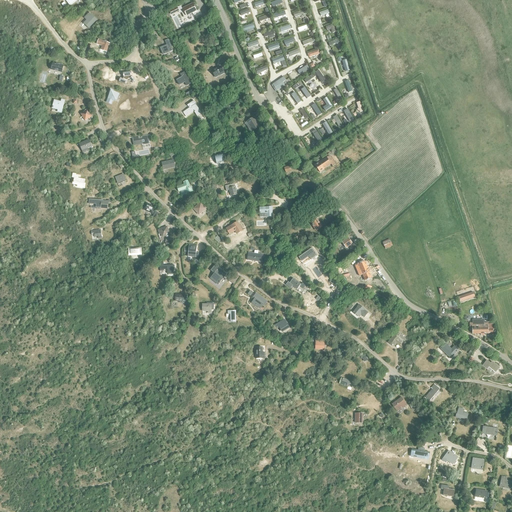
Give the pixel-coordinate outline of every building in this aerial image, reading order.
[(183,8),(187,16),(196,11),(193,4),(183,8)] [(83,24),(89,29),(97,20),(89,13),(86,17),(88,19),(83,24)] [(333,24),(326,27),(327,31),(331,29),(332,33),(336,32),(333,24)] [(102,46),(101,50),(106,52),(109,45),(110,46),(111,44),(99,40),(97,44),(102,46)] [(166,45),(160,48),(163,55),(173,51),(168,40),(165,41),(166,45)] [(279,43),(268,47),(269,51),(280,47),(279,43)] [(319,51),(308,55),(309,59),(320,55),(319,51)] [(283,56),(272,60),(274,64),(284,60),(283,56)] [(53,63),(51,70),(62,73),(63,66),(53,63)] [(217,68),(212,71),(215,77),(220,75),(224,73),(221,67),(217,69),(217,68)] [(266,67),(256,72),(257,76),(268,71),(266,67)] [(136,81),(132,72),(122,72),(117,81),(117,85),(125,85),(125,82),(130,79),(132,83),(136,81)] [(182,77),(176,80),(179,85),(184,82),(187,86),(191,84),(185,72),(180,74),(182,77)] [(277,91),(282,88),(284,86),(282,83),(286,81),(284,77),(273,85),(277,91)] [(319,91),(313,81),(310,83),(316,92),(319,91)] [(310,96),(304,88),(301,90),(307,98),(310,96)] [(110,94),(108,99),(108,98),(106,103),(111,104),(112,100),(113,100),(114,98),(117,99),(119,94),(112,92),(113,90),(110,89),(108,94),(110,94)] [(342,99),(337,90),(333,92),(339,101),(342,99)] [(301,102),(295,94),(292,96),(294,99),(292,100),(294,102),(295,102),(297,105),(301,102)] [(331,106),(325,97),(322,99),(328,108),(331,106)] [(58,112),(61,113),(65,101),(62,100),(61,102),(54,100),(52,108),(58,109),(58,112)] [(195,112),(197,115),(201,113),(195,104),(196,104),(194,101),(187,105),(188,108),(189,107),(189,108),(183,113),(185,116),(194,110),(194,111),(195,112)] [(319,110),(314,102),(310,104),(316,112),(319,110)] [(84,111),(85,112),(81,114),(85,121),(92,117),(88,111),(89,111),(88,108),(84,111)] [(308,117),(302,108),(299,110),(305,119),(308,117)] [(353,119),(347,110),(344,112),(350,121),(353,119)] [(341,124),(336,115),(332,117),(338,126),(341,124)] [(247,122),(253,131),(259,127),(253,118),(247,122)] [(332,132),(326,121),(322,123),(328,134),(332,132)] [(321,139),(316,130),(313,131),(318,140),(321,139)] [(139,136),(132,137),(133,144),(134,146),(143,144),(143,145),(149,144),(148,135),(139,137),(139,136)] [(335,147),(338,152),(350,144),(347,139),(335,147)] [(79,144),(82,151),(87,149),(92,147),(89,140),(79,144)] [(222,154),(214,156),(216,164),(224,163),(222,154)] [(315,165),(320,173),(324,170),(324,169),(331,164),(332,167),(335,164),(330,156),(319,163),(319,162),(315,165)] [(350,159),(341,165),(344,170),(346,172),(348,170),(354,166),(351,161),(350,159)] [(162,163),(163,170),(175,167),(173,160),(162,163)] [(78,185),(78,187),(81,187),(81,188),(84,188),(85,184),(84,184),(85,180),(78,179),(78,176),(75,176),(76,175),(73,174),(73,178),(75,178),(74,181),(73,184),(78,185)] [(115,178),(117,183),(122,182),(126,181),(123,174),(115,178)] [(298,175),(287,181),(289,185),(300,180),(298,175)] [(177,187),(179,192),(186,189),(187,193),(190,192),(191,191),(192,191),(191,187),(190,187),(187,181),(183,182),(184,185),(177,187)] [(225,186),(226,191),(229,190),(231,196),(237,195),(236,187),(231,188),(231,185),(225,186)] [(295,199),(298,203),(308,196),(305,192),(295,199)] [(89,200),(89,204),(96,204),(96,208),(108,209),(108,204),(110,204),(110,201),(108,201),(108,202),(102,201),(89,200)] [(193,209),(199,215),(206,208),(199,201),(197,202),(199,204),(193,209)] [(143,210),(153,214),(156,207),(146,203),(143,210)] [(260,208),(260,214),(266,213),(267,217),(273,217),(272,207),(260,208)] [(318,218),(311,224),(316,232),(322,227),(321,225),(322,224),(318,218)] [(226,229),(229,234),(235,231),(237,234),(242,231),(237,222),(226,229)] [(158,230),(159,234),(161,234),(165,236),(166,237),(170,236),(167,227),(158,230)] [(92,231),(93,234),(94,234),(94,237),(98,236),(98,239),(102,238),(101,232),(100,232),(99,230),(92,231)] [(342,242),(346,249),(347,248),(348,250),(352,247),(351,246),(353,244),(348,238),(342,242)] [(189,245),(188,256),(196,257),(198,257),(199,253),(196,252),(197,246),(189,245)] [(312,248),(298,257),(301,261),(309,256),(311,260),(317,256),(312,248)] [(248,253),(247,260),(259,262),(260,254),(258,254),(258,251),(255,251),(254,254),(248,253)] [(372,278),(368,269),(365,262),(355,266),(359,276),(362,275),(365,281),(372,278)] [(174,274),(174,272),(174,271),(173,271),(173,269),(174,269),(174,265),(163,266),(163,263),(160,263),(160,271),(164,271),(164,270),(167,270),(168,274),(169,274),(169,275),(173,275),(173,274),(174,274)] [(213,281),(218,284),(227,274),(216,265),(211,271),(218,276),(213,281)] [(288,282),(286,285),(291,289),(292,286),(297,290),(301,285),(293,279),(290,283),(288,282)] [(458,297),(460,302),(475,297),(473,292),(458,297)] [(255,299),(252,303),(260,308),(262,305),(264,306),(267,302),(256,294),(253,298),(255,299)] [(176,295),(175,301),(182,302),(182,304),(188,305),(189,299),(186,299),(187,296),(176,295)] [(207,305),(203,305),(202,311),(208,311),(208,313),(211,313),(211,310),(214,310),(214,303),(207,303),(207,305)] [(361,315),(364,317),(368,313),(365,310),(364,311),(363,309),(363,308),(359,305),(356,307),(357,308),(353,312),(358,316),(360,313),(361,315)] [(228,311),(228,314),(230,314),(230,322),(236,322),(236,311),(230,311),(228,311)] [(282,332),(289,328),(284,320),(275,326),(277,328),(279,327),(282,332)] [(472,323),(470,323),(470,329),(472,329),(472,333),(472,334),(475,334),(493,334),(493,329),(493,324),(488,324),(488,323),(484,323),(484,320),(472,320),(472,323)] [(388,342),(394,347),(396,343),(400,346),(403,342),(399,339),(394,335),(388,342)] [(315,349),(324,350),(325,341),(316,341),(315,349)] [(447,355),(451,358),(453,356),(458,350),(454,346),(452,350),(446,344),(441,350),(447,355)] [(262,353),(262,348),(256,348),(256,359),(264,358),(264,353),(262,353)] [(483,366),(487,369),(489,367),(495,372),(499,368),(492,362),(491,364),(487,360),(484,364),(483,366)] [(341,384),(349,387),(352,388),(354,383),(351,382),(351,381),(343,378),(341,384)] [(432,388),(433,389),(431,391),(425,398),(429,401),(435,395),(439,389),(439,388),(439,387),(438,386),(437,386),(436,386),(434,385),(432,388)] [(401,397),(393,403),(399,411),(407,405),(401,397)] [(456,418),(466,421),(468,414),(462,412),(463,409),(459,408),(456,418)] [(482,434),(497,436),(498,429),(483,427),(482,434)] [(416,456),(430,457),(431,450),(426,450),(427,447),(420,446),(420,449),(416,449),(416,456)] [(443,458),(442,459),(446,462),(447,461),(452,465),(453,464),(454,464),(456,461),(455,461),(458,457),(449,451),(443,458)] [(472,468),(482,470),(484,460),(473,458),(472,468)] [(506,481),(506,478),(502,477),(500,487),(510,489),(511,482),(506,481)] [(442,485),(441,489),(444,490),(443,495),(453,497),(455,490),(449,489),(449,486),(444,485),(442,485)] [(487,492),(476,490),(474,497),(486,499),(487,492)]
